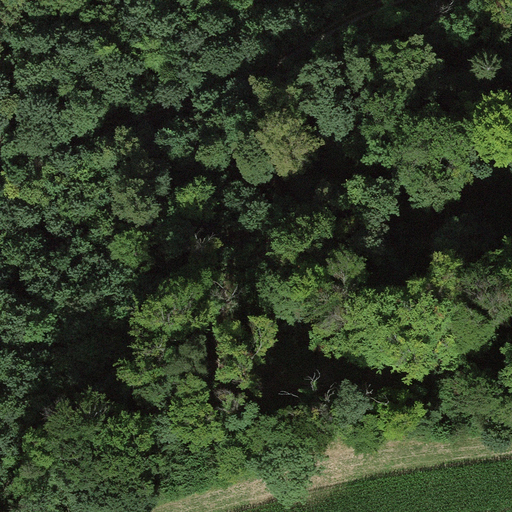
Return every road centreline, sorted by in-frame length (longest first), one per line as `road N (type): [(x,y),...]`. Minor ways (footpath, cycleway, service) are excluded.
road 1 (track): [(92,142),(407,184),(511,177)]
road 2 (track): [(370,0),(212,96),(92,142),(0,161)]
